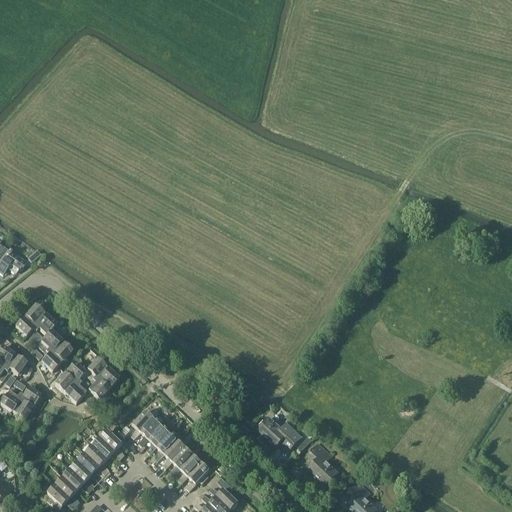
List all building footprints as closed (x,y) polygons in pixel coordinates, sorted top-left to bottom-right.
[(0,276),(2,278),(9,268),(17,274),(18,272),(19,273),(21,271),(22,271),(26,265),(9,253),(8,255),(3,252),(0,256),(0,265),(0,266),(0,276)] [(15,329),(26,339),(34,332),(31,329),(36,323),(41,329),(39,331),(46,339),(44,341),(42,344),(45,346),(47,348),(50,351),(52,349),(57,354),(52,360),(49,357),(42,365),(52,375),(60,367),(62,364),(62,365),(72,354),(62,344),(51,334),(56,328),(45,318),(43,316),(35,308),(25,319),(15,329)] [(0,377),(4,372),(1,371),(6,365),(11,369),(9,372),(18,378),(26,366),(17,360),(14,358),(3,350),(0,353),(0,377)] [(95,380),(98,377),(104,382),(99,388),(96,385),(89,393),(99,403),(119,381),(97,362),(87,373),(90,375),(92,377),(94,378),(95,380)] [(85,375),(75,366),(67,374),(65,376),(55,387),(63,394),(66,396),(66,397),(76,406),(86,396),(78,389),(76,392),(70,387),(75,381),(77,383),(82,378),(85,375)] [(12,396),(9,394),(7,397),(6,397),(0,406),(12,415),(15,416),(15,417),(24,423),(33,410),(35,408),(41,399),(29,391),(22,400),(25,402),(21,408),(15,404),(18,400),(15,398),(12,396)] [(133,428),(137,431),(131,439),(135,442),(141,436),(154,421),(156,419),(155,418),(153,420),(146,414),(133,428)] [(269,420),(257,432),(275,450),(282,442),(285,445),(283,447),(289,453),(302,439),(301,438),(301,439),(286,425),(287,425),(287,424),(280,431),(269,420)] [(161,427),(154,421),(141,436),(144,439),(139,447),(142,450),(149,443),(162,428),(164,426),(163,425),(161,427)] [(169,435),(162,428),(149,443),(152,446),(147,454),(150,457),(158,449),(170,436),(172,433),(171,433),(169,435)] [(98,439),(121,461),(124,458),(119,450),(122,446),(108,433),(101,440),(99,438),(98,439)] [(177,442),(170,436),(158,449),(157,450),(160,453),(155,462),(158,465),(178,443),(180,441),(179,440),(177,442)] [(93,449),(107,463),(110,459),(119,464),(121,461),(98,439),(97,440),(99,442),(93,449)] [(185,450),(178,443),(165,457),(168,461),(163,469),(166,472),(173,465),(186,451),(188,449),(187,448),(185,450)] [(308,471),(326,488),(338,476),(326,464),(333,458),(319,444),(305,459),(313,466),(308,471)] [(83,455),(106,477),(109,474),(104,466),(107,463),(93,449),(86,456),(84,454),(83,455)] [(193,457),(186,451),(173,465),(176,468),(171,476),(174,479),(194,458),(196,456),(194,455),(193,457)] [(78,465),(92,478),(95,475),(103,480),(106,477),(83,455),(82,456),(84,458),(78,465)] [(201,464),(194,458),(180,473),(184,476),(179,484),(182,487),(202,465),(204,463),(203,462),(201,464)] [(230,468),(225,463),(218,471),(223,475),(230,468)] [(69,470),(92,493),(95,490),(89,481),(92,478),(78,465),(72,471),(70,470),(69,470)] [(209,472),(202,465),(188,480),(192,483),(187,491),(190,494),(200,484),(204,488),(210,481),(206,477),(210,473),(212,471),(211,470),(209,472)] [(63,481),(76,493),(77,494),(80,491),(89,496),(92,493),(69,470),(68,472),(70,474),(63,481)] [(233,491),(221,480),(217,485),(224,492),(229,496),(233,491)] [(53,486),(76,508),(80,505),(74,497),(77,494),(76,493),(63,481),(57,487),(55,485),(53,486)] [(376,511),(365,501),(371,494),(357,481),(344,495),(352,502),(346,508),(350,511),(376,511)] [(76,508),(53,486),(53,487),(55,489),(48,496),(57,505),(53,510),(55,511),(64,511),(62,510),(66,506),(74,511),(76,508)] [(224,492),(221,496),(212,491),(209,493),(216,500),(229,511),(231,511),(238,505),(229,496),(224,492)] [(229,511),(216,500),(213,503),(205,498),(202,501),(209,508),(213,511),(229,511)]
